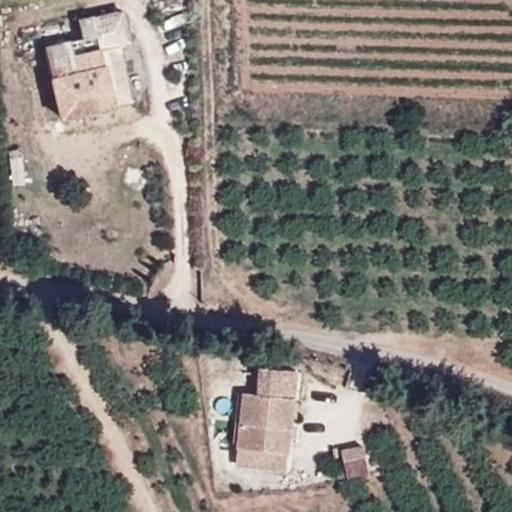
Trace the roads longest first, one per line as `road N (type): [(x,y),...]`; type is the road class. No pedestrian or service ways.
road 1 (residential): [(0,287),(103,294),(425,375)]
road 2 (track): [(56,291),(152,511)]
